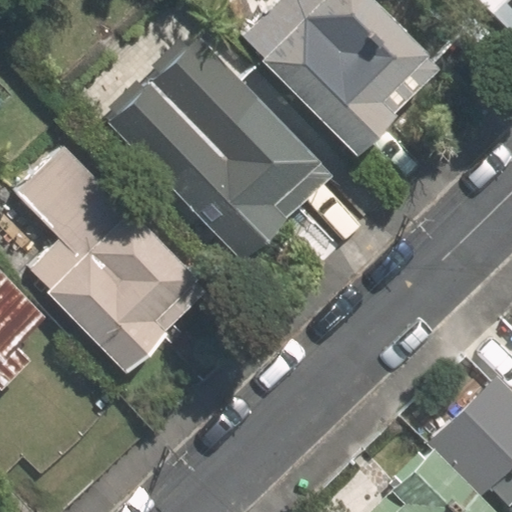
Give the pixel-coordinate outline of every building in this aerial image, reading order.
[(267,0),(244,24),(360,139),(451,47),(403,0),(267,0)] [(511,0),(500,0),(511,11),(511,0)] [(208,21),(114,114),(251,251),(345,158),(208,21)] [(60,224),(25,260),(132,364),(219,275),(69,130),(18,182),(60,224)] [(0,366),(8,375),(35,350),(22,336),(52,308),(0,252),(0,366)] [(511,367),(447,427),(450,431),(509,495),(511,491),(511,367)] [(501,511),(495,505),(437,441),(433,437),(350,511),(501,511)]
